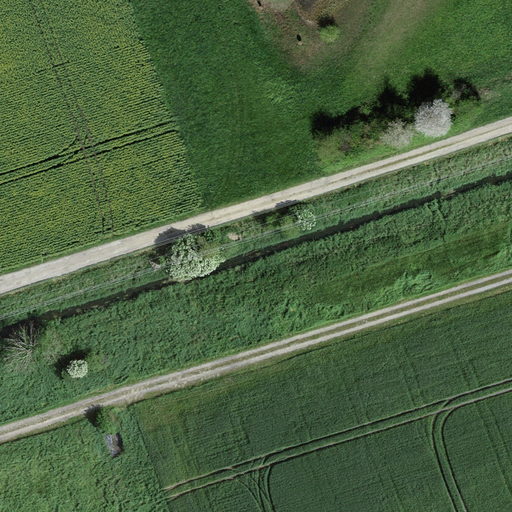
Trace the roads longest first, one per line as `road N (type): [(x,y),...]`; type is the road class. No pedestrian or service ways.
road 1 (track): [(511,123),(0,284)]
road 2 (track): [(0,441),(511,281)]
